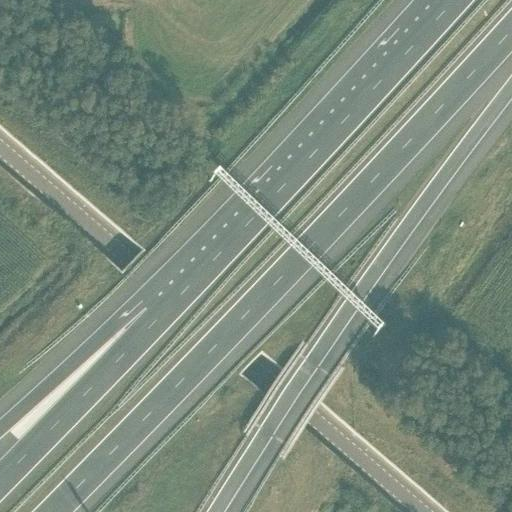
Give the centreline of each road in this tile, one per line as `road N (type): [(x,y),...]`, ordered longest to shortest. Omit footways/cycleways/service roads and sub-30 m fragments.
road 1 (motorway): [(53,511),(511,25)]
road 2 (tertiary): [(421,511),(0,147)]
road 3 (motorway): [(215,511),(360,290),(511,84)]
road 4 (motorway): [(455,0),(160,317)]
road 5 (motorway): [(160,317),(0,481)]
road 6 (motorway): [(160,317),(0,428)]
